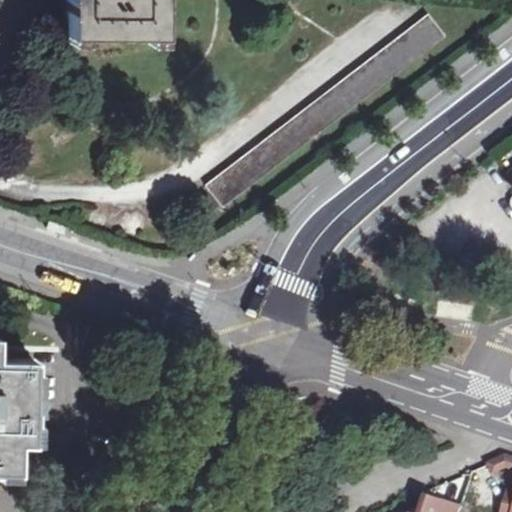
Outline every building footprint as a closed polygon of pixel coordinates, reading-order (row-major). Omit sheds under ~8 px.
[(64,0),(65,31),(159,32),(158,0),(64,0)] [(415,27),(196,199),(214,222),(433,47),(415,27)] [(65,229),(46,222),(43,230),(62,237),(65,229)] [(0,467),(14,468),(15,441),(30,442),(31,360),(0,358),(0,467)] [(508,468),(511,469),(511,460),(507,459),(491,466),(495,474),(508,468)] [(170,472),(164,469),(155,487),(161,490),(170,472)]
